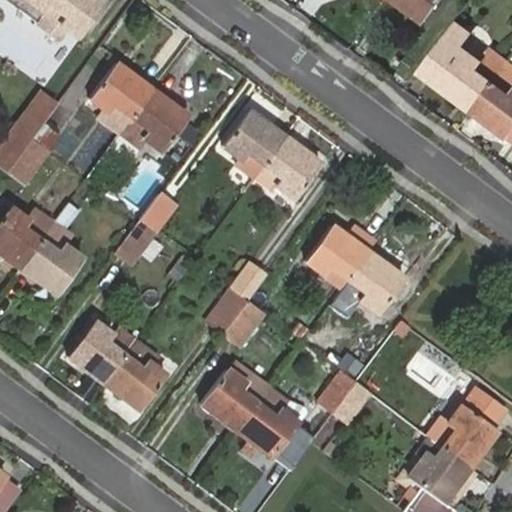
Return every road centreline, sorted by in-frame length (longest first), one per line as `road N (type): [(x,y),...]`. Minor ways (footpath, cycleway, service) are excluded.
road 1 (residential): [(511,221),(214,0)]
road 2 (residential): [(0,386),(168,511)]
